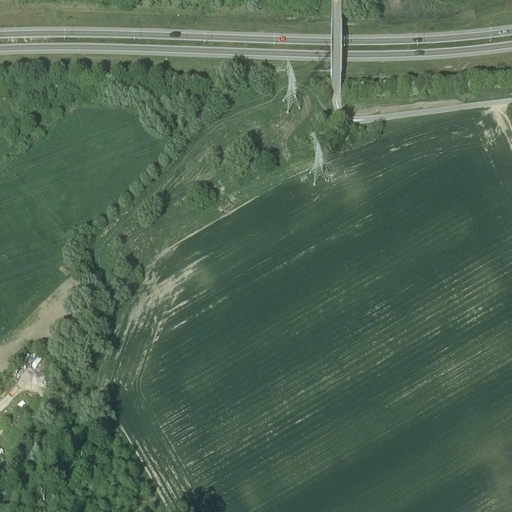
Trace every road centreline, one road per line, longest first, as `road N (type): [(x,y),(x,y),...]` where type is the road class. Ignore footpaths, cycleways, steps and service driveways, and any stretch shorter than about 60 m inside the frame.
road 1 (primary): [(0,50),(394,56),(511,46)]
road 2 (primary): [(511,29),(355,39),(0,33)]
